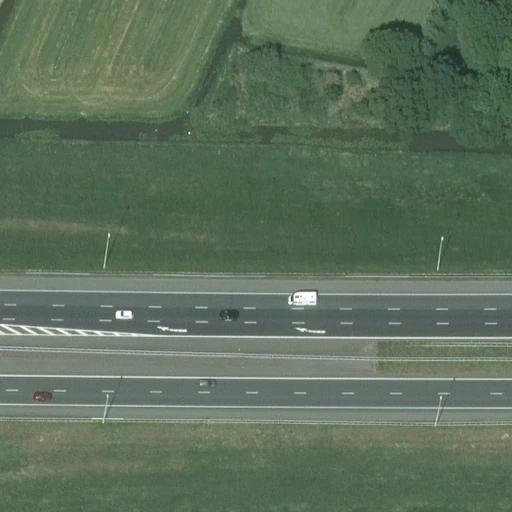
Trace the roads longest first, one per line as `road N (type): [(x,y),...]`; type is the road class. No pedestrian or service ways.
road 1 (motorway): [(511,317),(0,306)]
road 2 (motorway): [(0,390),(511,394)]
